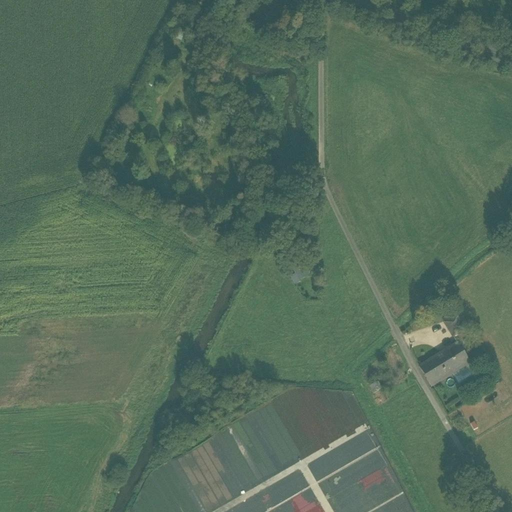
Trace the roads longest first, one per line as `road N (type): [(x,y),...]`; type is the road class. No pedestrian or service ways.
road 1 (unclassified): [(493,511),(321,186),(317,0)]
road 2 (tertiary): [(355,0),(511,52)]
